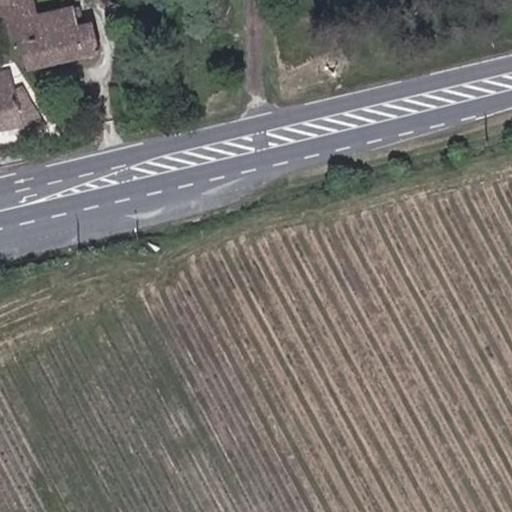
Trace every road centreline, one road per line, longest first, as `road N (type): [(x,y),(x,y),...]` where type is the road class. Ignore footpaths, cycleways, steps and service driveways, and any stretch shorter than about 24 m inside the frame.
road 1 (primary): [(0,222),(511,98)]
road 2 (primary): [(511,66),(0,188)]
